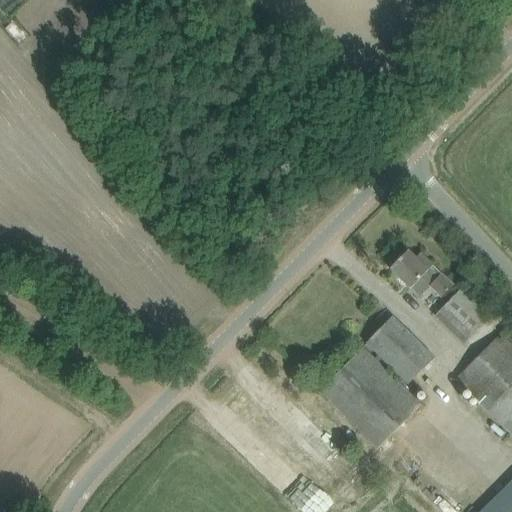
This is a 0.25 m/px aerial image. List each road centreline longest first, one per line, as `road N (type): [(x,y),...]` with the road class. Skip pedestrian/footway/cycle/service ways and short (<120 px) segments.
road 1 (tertiary): [(63,511),(168,392),(409,150)]
road 2 (track): [(0,285),(168,392)]
road 3 (unclassified): [(511,263),(409,150)]
road 4 (tertiary): [(409,150),(511,51)]
